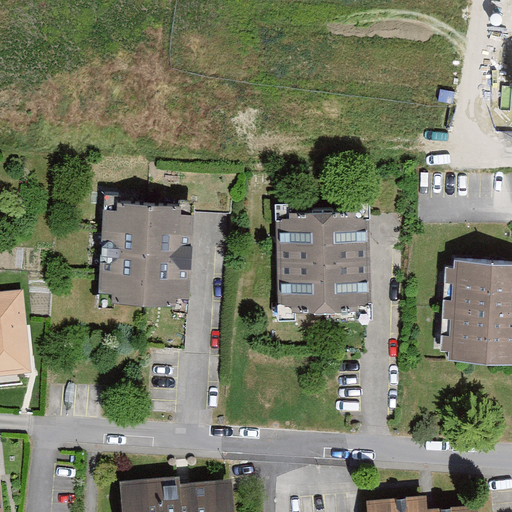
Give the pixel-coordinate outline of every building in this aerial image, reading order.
[(190,204),(100,199),(95,298),(184,303),(190,204)] [(363,207),(272,210),(275,307),(366,304),(363,207)] [(511,257),(447,254),(442,352),(511,355),(511,257)] [(22,290),(0,292),(0,377),(31,375),(22,290)] [(227,511),(224,474),(175,479),(174,471),(114,478),(118,511),(227,511)] [(363,511),(473,511),(473,500),(420,504),(420,492),(362,496),(363,511)]
